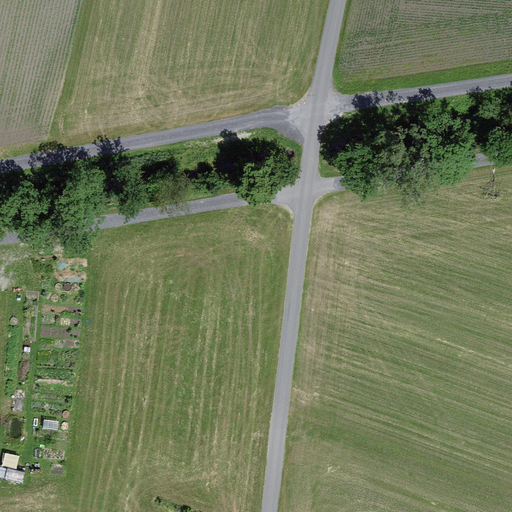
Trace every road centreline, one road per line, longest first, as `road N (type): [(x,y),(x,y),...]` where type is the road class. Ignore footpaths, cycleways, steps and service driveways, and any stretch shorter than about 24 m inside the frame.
road 1 (track): [(0,240),(511,156)]
road 2 (unclassified): [(271,511),(313,116),(338,0)]
road 3 (track): [(0,170),(313,116)]
road 4 (track): [(511,81),(313,116)]
